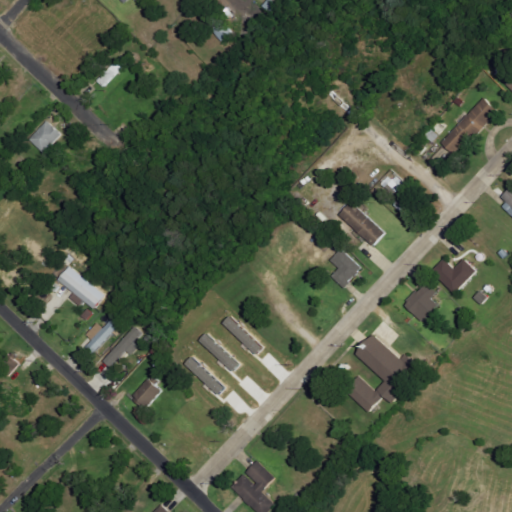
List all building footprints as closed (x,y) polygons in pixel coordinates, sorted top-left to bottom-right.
[(226,42),(236,33),(224,21),(214,30),(226,42)] [(99,81),(105,87),(130,63),(124,57),(99,81)] [(499,76),(511,87),(511,62),(499,76)] [(446,143),(461,156),(501,110),(486,97),(446,143)] [(65,135),(50,121),(32,140),(47,154),(65,135)] [(397,205),(410,220),(422,209),(409,194),(397,205)] [(390,233),(355,202),(343,215),(378,246),(390,233)] [(347,287),(365,269),(344,249),(333,260),(342,269),(335,276),(347,287)] [(459,293),(481,272),(469,259),(459,268),(450,258),(438,270),(459,293)] [(86,302),(99,310),(110,293),(70,268),(60,285),(87,301),(86,302)] [(409,304),(426,321),(442,305),(435,298),(441,292),(430,281),(409,304)] [(100,323),(90,335),(95,340),(88,347),(96,354),(126,321),(119,315),(107,329),(100,323)] [(268,348),(235,317),(227,324),(261,355),(268,348)] [(107,359),(116,367),(130,352),(134,356),(144,346),(139,341),(145,334),(137,326),(107,359)] [(204,341),(237,372),(244,364),(211,334),(204,341)] [(361,355),(391,380),(380,392),(363,377),(350,392),(375,413),(390,395),(398,402),(426,368),(410,353),(405,358),(378,335),(361,355)] [(0,365),(11,376),(24,363),(12,352),(0,364),(0,365)] [(230,387),(197,357),(189,365),(222,395),(230,387)] [(138,393),(150,406),(166,391),(154,378),(138,393)] [(266,492),(280,479),(262,461),(236,488),(260,511),(272,511),(279,505),(266,492)]
